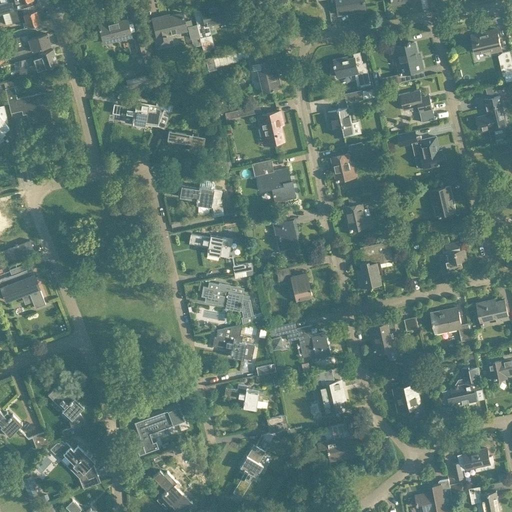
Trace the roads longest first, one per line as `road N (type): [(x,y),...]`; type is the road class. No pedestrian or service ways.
road 1 (residential): [(348,313),(486,272),(432,16)]
road 2 (residential): [(348,313),(302,115),(305,34)]
road 3 (residential): [(196,378),(151,182),(130,166),(98,174)]
road 4 (residential): [(83,338),(34,202),(48,186),(98,174)]
road 5 (residential): [(98,174),(53,7)]
road 6 (residential): [(417,460),(376,418),(348,313)]
road 7 (residential): [(305,34),(432,16)]
